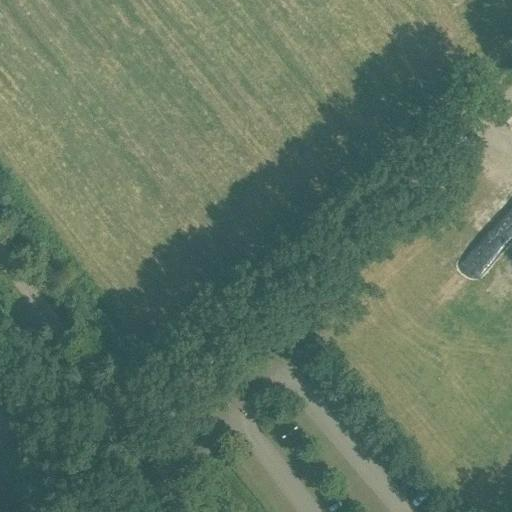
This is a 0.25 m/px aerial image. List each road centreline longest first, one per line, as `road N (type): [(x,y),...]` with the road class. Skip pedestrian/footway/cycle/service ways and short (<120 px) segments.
road 1 (unclassified): [(132,425),(511,92)]
road 2 (unclassified): [(132,425),(0,254)]
